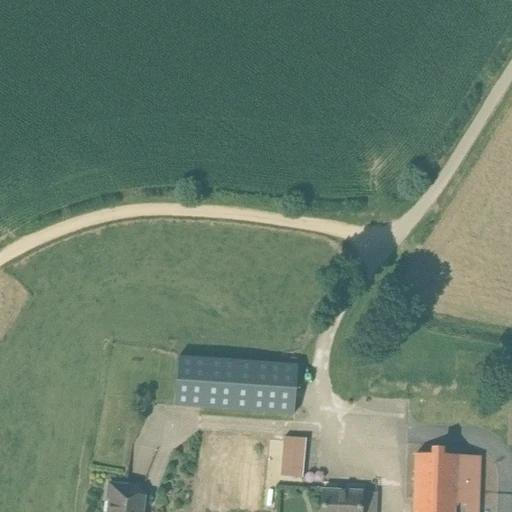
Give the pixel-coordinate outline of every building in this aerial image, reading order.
[(293,415),(297,367),(178,358),(174,405),(293,415)] [(306,439),(286,437),(283,437),(279,476),(302,478),(306,439)] [(315,468),(316,439),(308,439),(307,468),(315,468)] [(476,511),(478,457),(415,455),(412,511),(476,511)] [(111,503),(109,511),(140,511),(144,495),(125,492),(126,485),(110,482),(107,503),(111,503)] [(374,511),(375,494),(361,493),(361,492),(322,491),(320,511),(374,511)]
